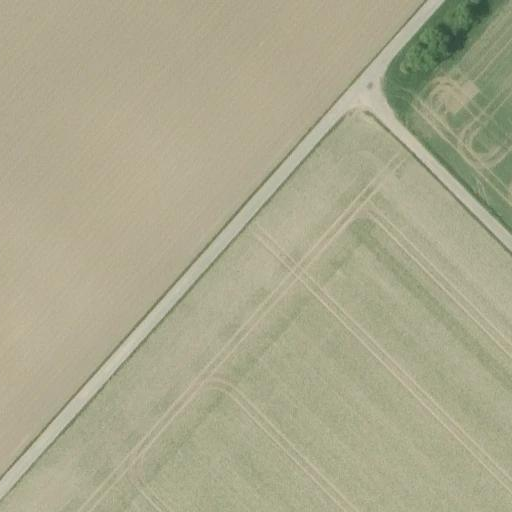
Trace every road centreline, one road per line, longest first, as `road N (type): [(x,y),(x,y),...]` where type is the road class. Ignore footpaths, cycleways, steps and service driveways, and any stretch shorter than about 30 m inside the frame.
road 1 (track): [(0,490),(436,0)]
road 2 (track): [(357,88),(511,244)]
